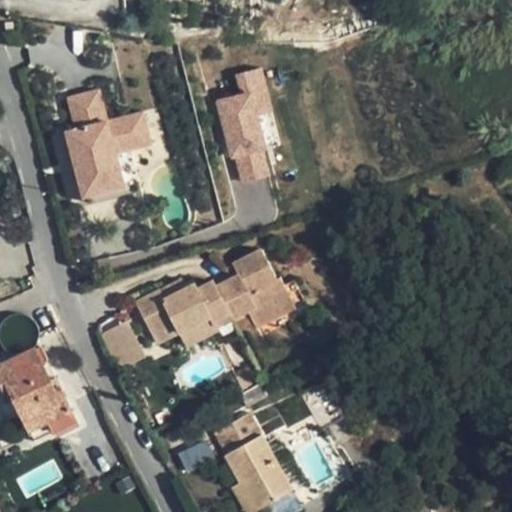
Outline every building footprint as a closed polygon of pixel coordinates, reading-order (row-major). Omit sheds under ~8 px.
[(13,22),(5,23),(5,32),(14,31),(13,22)] [(230,156),(234,155),(267,147),(266,145),(279,141),(260,64),(234,70),(239,90),(214,96),(230,156)] [(79,127),(67,130),(84,196),(127,184),(119,150),(154,141),(146,110),(110,119),(102,88),(72,96),(79,127)] [(262,148),(234,155),(240,179),(268,173),(262,148)] [(160,290),(137,302),(153,333),(175,321),(180,332),(212,316),(217,326),(234,317),(248,310),(257,327),(296,306),(281,277),(278,278),(263,248),(234,263),(239,275),(217,285),(215,280),(199,288),(196,283),(187,288),(165,299),(160,290)] [(183,278),(160,290),(165,299),(187,288),(183,278)] [(127,325),(103,337),(117,366),(142,354),(127,325)] [(0,365),(10,361),(0,341),(0,365)] [(44,411),(49,421),(55,432),(77,421),(63,393),(58,395),(55,389),(43,365),(49,363),(41,346),(10,361),(0,365),(0,381),(4,390),(9,387),(25,421),(44,411)] [(246,361),(240,364),(251,386),(257,384),(246,361)] [(319,425),(339,415),(324,386),(304,396),(319,425)] [(30,431),(49,421),(44,411),(25,421),(30,431)] [(233,490),(244,511),(262,511),(295,496),(254,418),(215,438),(240,487),(233,490)]
